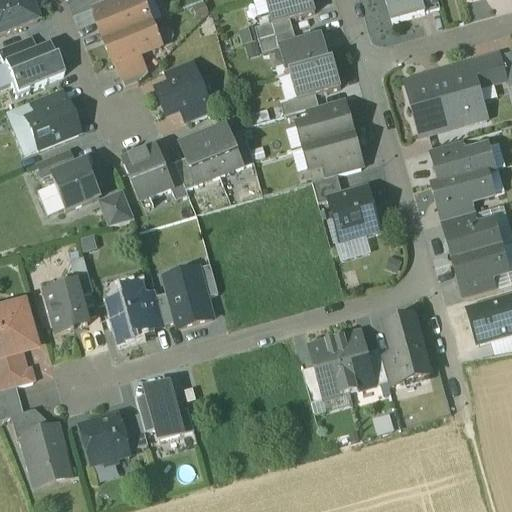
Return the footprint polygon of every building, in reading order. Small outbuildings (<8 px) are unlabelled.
[(13,0),(5,3),(0,5),(0,40),(36,26),(25,0),(13,0)] [(116,0),(101,6),(92,10),(96,21),(126,9),(122,0),(116,0)] [(268,0),(265,1),(272,28),(272,29),(290,24),(315,17),(309,0),(268,0)] [(419,0),(384,0),(392,26),(424,17),(419,0)] [(435,0),(419,0),(424,17),(440,13),(435,0)] [(96,21),(95,22),(105,46),(151,27),(141,3),(126,9),(96,21)] [(290,24),(272,29),(272,28),(255,32),(258,45),(293,36),(290,24)] [(151,27),(105,46),(115,70),(140,59),(161,51),(151,27)] [(293,36),(258,45),(262,58),(279,53),(279,52),(296,47),(293,36)] [(296,47),(279,52),(279,53),(287,80),(290,79),(290,78),(329,67),(329,66),(321,40),(296,47)] [(30,42),(0,54),(0,64),(2,70),(4,69),(3,68),(35,55),(30,42)] [(35,55),(3,68),(4,69),(12,89),(10,89),(15,102),(28,97),(27,95),(62,80),(55,61),(52,62),(47,50),(35,55)] [(511,56),(500,60),(507,85),(509,93),(511,91),(511,85),(511,82),(511,81),(511,56)] [(140,59),(116,70),(125,92),(139,87),(148,78),(140,59)] [(500,60),(470,68),(471,71),(472,71),(478,93),(507,85),(500,60)] [(329,67),(290,78),(290,79),(298,104),(298,105),(315,100),(340,93),(332,65),(329,66),(329,67)] [(191,66),(165,76),(170,89),(171,90),(197,79),(191,66)] [(471,71),(421,86),(414,82),(408,84),(406,89),(407,94),(412,97),(419,120),(414,128),(417,136),(425,141),(433,138),(438,131),(465,123),(467,130),(487,125),(478,93),(472,71),(471,71)] [(197,79),(171,90),(170,89),(156,95),(166,121),(181,115),(181,114),(207,104),(197,79)] [(60,95),(30,107),(35,120),(65,108),(60,95)] [(315,100),(298,105),(298,104),(280,109),(284,121),(308,115),(318,112),(315,100)] [(207,104),(181,114),(181,115),(186,128),(212,117),(207,104)] [(318,112),(308,115),(311,126),(345,117),(342,105),(318,112)] [(65,108),(35,120),(24,124),(37,155),(78,139),(65,108)] [(311,126),(297,130),(303,153),(353,139),(347,116),(345,117),(311,126)] [(226,134),(204,143),(219,181),(241,172),(230,145),(226,134)] [(245,139),(230,145),(241,172),(253,168),(245,139)] [(353,139),(303,153),(310,176),(324,172),(358,162),(360,162),(353,139)] [(219,181),(204,143),(181,152),(185,163),(197,191),(197,190),(197,191),(219,181)] [(461,146),(432,154),(436,166),(464,158),(461,146)] [(498,147),(489,150),(495,173),(505,170),(498,147)] [(436,166),(434,167),(440,189),(440,190),(486,177),(487,177),(494,175),(487,151),(436,166)] [(155,154),(143,159),(127,165),(124,167),(128,177),(128,178),(133,190),(138,203),(148,200),(149,203),(171,195),(172,194),(165,177),(163,172),(159,162),(155,154)] [(66,156),(44,165),(50,180),(72,171),(66,156)] [(358,162),(324,172),(327,183),(337,181),(361,174),(358,162)] [(197,191),(185,163),(174,168),(186,195),(197,191),(197,190),(197,191)] [(50,180),(49,181),(64,217),(99,203),(84,166),(72,171),(50,180)] [(186,195),(174,168),(163,172),(165,177),(172,194),(171,195),(176,206),(188,201),(186,195)] [(486,177),(440,190),(440,189),(432,191),(439,215),(441,214),(470,206),(493,200),(487,177),(486,177)] [(327,183),(312,188),(318,209),(329,206),(329,204),(342,200),(337,181),(327,183)] [(342,200),(329,204),(329,206),(341,247),(378,236),(366,194),(342,200)] [(123,197),(99,207),(109,232),(134,224),(123,197)] [(470,206),(441,214),(444,226),(473,218),(470,206)] [(473,218),(444,226),(448,239),(477,230),(474,218),(473,218)] [(448,239),(446,239),(453,265),(500,252),(493,226),(477,230),(448,239)] [(500,252),(453,265),(460,291),(462,290),(492,282),(507,277),(500,252)] [(83,262),(68,266),(74,290),(77,289),(80,300),(93,297),(83,262)] [(218,299),(210,270),(198,273),(206,302),(218,299)] [(182,284),(165,288),(168,298),(156,301),(164,330),(176,327),(178,333),(212,323),(206,302),(198,273),(180,278),(182,284)] [(492,282),(462,290),(466,303),(495,295),(492,282)] [(62,290),(43,296),(55,338),(87,329),(80,300),(77,289),(74,290),(62,293),(62,290)] [(141,290),(122,295),(125,303),(108,307),(120,349),(138,344),(137,338),(152,333),(143,301),(144,301),(141,290)] [(144,301),(143,301),(152,333),(164,330),(156,301),(155,298),(144,301)] [(511,302),(467,315),(477,349),(511,339),(511,302)] [(21,308),(0,313),(0,363),(10,360),(12,368),(21,366),(17,351),(21,350),(24,344),(23,341),(30,339),(21,308)] [(413,321),(384,329),(392,358),(393,358),(401,388),(429,381),(413,321)] [(365,358),(360,340),(352,342),(351,339),(334,343),(349,397),(374,390),(365,358)] [(334,343),(317,348),(318,351),(310,354),(315,371),(324,404),(349,397),(334,343)] [(381,362),(378,354),(365,358),(374,390),(387,387),(381,362)] [(401,388),(393,358),(392,358),(381,362),(387,387),(389,392),(401,388)] [(10,360),(0,363),(0,371),(12,368),(10,360)] [(0,371),(0,396),(14,393),(32,388),(28,375),(24,376),(21,366),(12,368),(0,371)] [(315,371),(302,375),(311,408),(324,404),(315,371)] [(168,389),(145,396),(146,399),(156,434),(159,446),(182,439),(176,416),(168,389)] [(0,396),(0,425),(9,423),(22,419),(21,418),(14,393),(0,396)] [(146,399),(135,403),(144,437),(156,434),(146,399)] [(187,413),(176,416),(182,439),(194,436),(187,413)] [(55,431),(46,434),(37,425),(39,424),(34,419),(30,423),(27,419),(24,422),(22,419),(9,423),(15,444),(20,443),(30,479),(46,475),(49,487),(69,481),(55,431)] [(139,419),(119,425),(128,456),(148,450),(144,437),(139,419)] [(118,422),(80,432),(91,471),(104,467),(105,470),(117,467),(116,464),(129,460),(128,456),(119,425),(118,422)]
